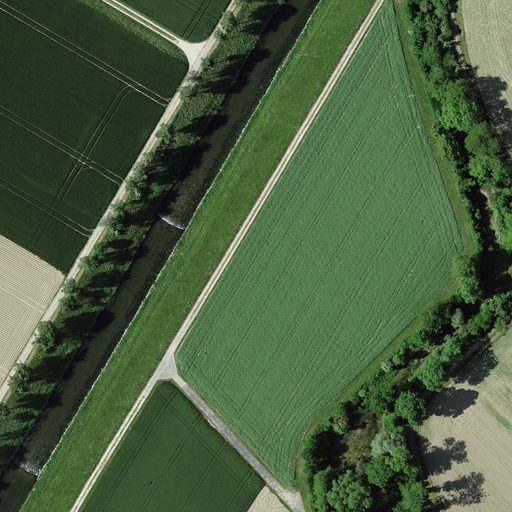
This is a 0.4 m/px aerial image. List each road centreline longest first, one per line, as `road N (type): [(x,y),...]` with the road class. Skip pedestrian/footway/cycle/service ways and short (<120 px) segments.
road 1 (track): [(76,511),(381,0)]
road 2 (track): [(0,406),(243,0)]
